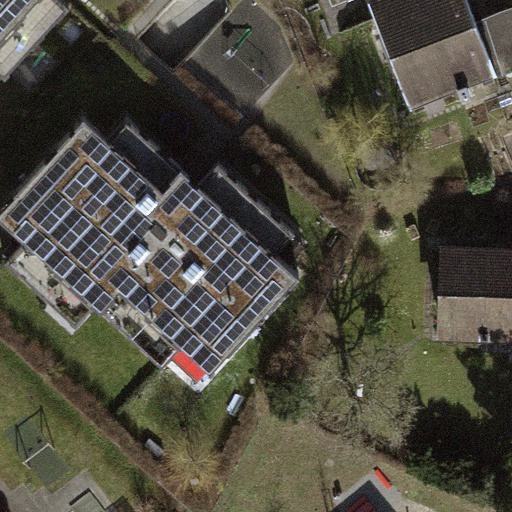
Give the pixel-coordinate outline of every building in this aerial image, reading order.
[(0,0),(0,37),(12,24),(34,43),(71,3),(67,0),(0,0)] [(367,0),(409,108),(497,74),(468,0),(367,0)] [(43,217),(5,259),(76,323),(95,302),(164,365),(171,357),(200,383),(301,272),(279,252),(297,231),(220,161),(201,181),(127,114),(107,135),(84,114),(14,191),(43,217)] [(511,253),(446,251),(443,328),(511,330),(511,253)] [(223,511),(313,511),(350,466),(315,438),(301,456),(276,437),(219,508),(223,511)]
